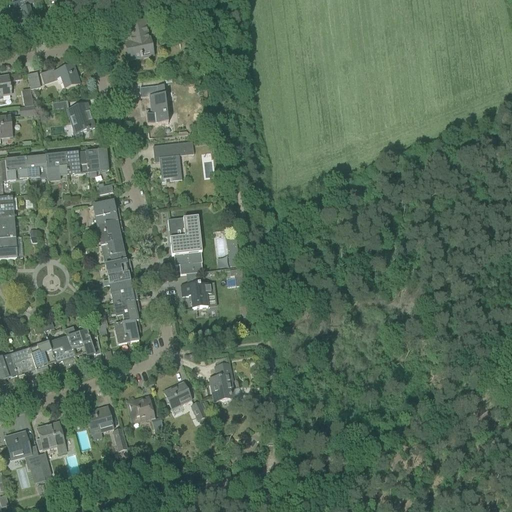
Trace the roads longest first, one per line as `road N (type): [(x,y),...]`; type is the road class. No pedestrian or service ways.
road 1 (unclassified): [(0,396),(168,350),(175,337),(151,194),(121,140),(106,63),(96,51)]
road 2 (unclassified): [(101,511),(348,450),(511,385)]
road 3 (track): [(296,511),(272,473),(251,245)]
road 4 (track): [(249,236),(222,118),(209,0)]
